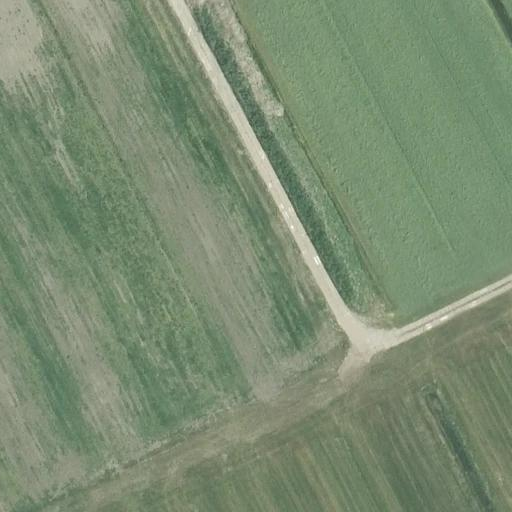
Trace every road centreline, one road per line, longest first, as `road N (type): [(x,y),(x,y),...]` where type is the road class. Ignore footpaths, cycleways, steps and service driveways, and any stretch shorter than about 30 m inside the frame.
road 1 (track): [(175,0),(364,346)]
road 2 (track): [(364,346),(48,511)]
road 3 (track): [(511,280),(364,346)]
